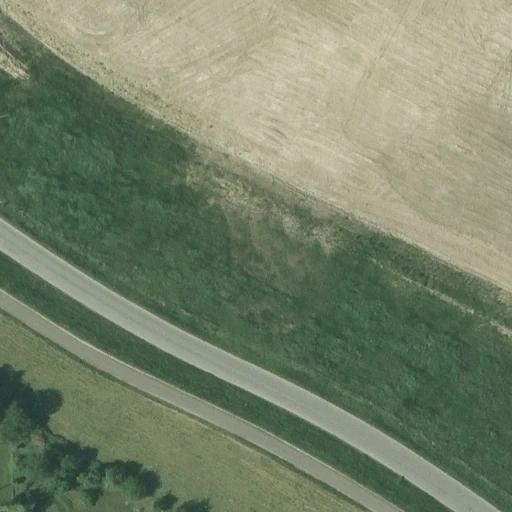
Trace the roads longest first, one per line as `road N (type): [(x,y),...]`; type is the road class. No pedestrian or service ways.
road 1 (unclassified): [(473,511),(322,414),(146,328),(0,234)]
road 2 (unclassified): [(387,511),(0,299)]
